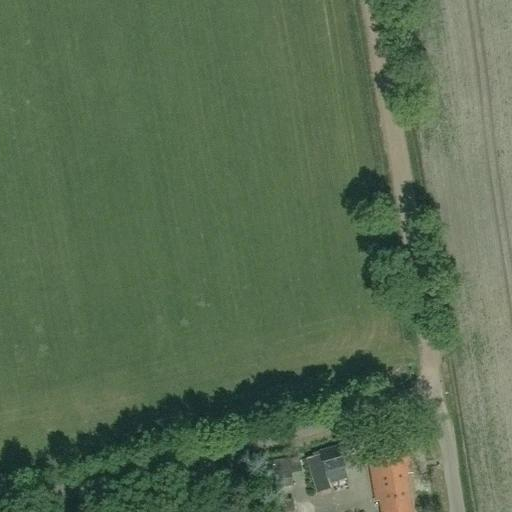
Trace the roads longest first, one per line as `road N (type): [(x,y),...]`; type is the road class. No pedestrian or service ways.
road 1 (unclassified): [(457,511),(442,422),(418,401),(0,506)]
road 2 (track): [(367,0),(430,358),(429,403)]
